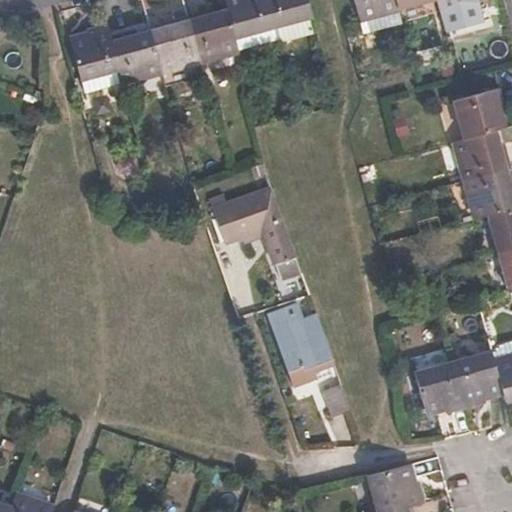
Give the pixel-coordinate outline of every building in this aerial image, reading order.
[(225,0),(228,10),(236,36),(274,26),(266,0),(225,0)] [(266,0),(274,26),(313,15),(308,0),(266,0)] [(400,7),(398,0),(356,0),(362,18),(400,7)] [(437,0),(441,10),(479,0),(437,0)] [(403,21),(400,7),(362,18),(364,31),(403,21)] [(207,9),(188,14),(200,59),(239,48),(236,36),(228,10),(208,15),(207,9)] [(169,25),(151,30),(161,69),(200,59),(188,14),(168,19),(169,25)] [(318,31),(313,15),(274,26),(278,42),(318,31)] [(90,35),(70,41),(81,79),(120,68),(111,35),(108,24),(89,30),(90,35)] [(274,26),(236,36),(239,48),(277,38),(274,26)] [(120,68),(124,80),(161,69),(151,30),(132,35),(131,30),(111,35),(120,68)] [(124,82),(120,68),(81,79),(85,92),(124,82)] [(498,133),(508,130),(503,112),(509,111),(504,90),(459,102),(469,141),(498,133)] [(469,141),(458,143),(468,182),(511,169),(511,163),(508,150),(503,151),(498,133),(469,141)] [(264,175),(261,165),(250,168),(253,179),(264,175)] [(511,169),(468,182),(479,222),(491,219),(511,213),(511,169)] [(301,276),(272,191),(223,207),(234,240),(263,231),(281,282),(301,276)] [(234,240),(223,207),(214,210),(225,243),(234,240)] [(501,256),(511,253),(511,213),(491,219),(501,256)] [(511,295),(511,294),(511,253),(501,256),(511,295)] [(330,361),(314,314),(302,318),(297,302),(267,313),(272,329),(291,387),(313,380),(310,369),(330,361)] [(456,368),(468,411),(487,406),(486,400),(505,395),(497,367),(494,357),(456,368)] [(505,395),(508,405),(511,404),(511,362),(497,367),(505,395)] [(417,379),(428,416),(447,411),(449,416),(468,411),(456,368),(417,379)] [(333,418),(348,413),(339,386),(324,392),(333,418)] [(400,511),(416,508),(428,504),(422,484),(416,486),(411,466),(374,476),(383,511),(400,511)] [(53,511),(54,510),(16,498),(12,511),(11,511),(53,511)]
